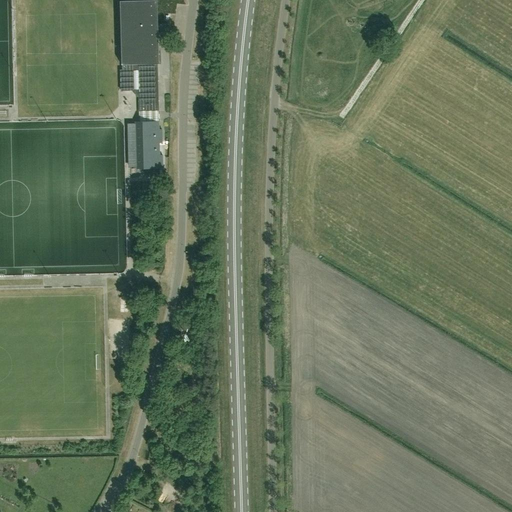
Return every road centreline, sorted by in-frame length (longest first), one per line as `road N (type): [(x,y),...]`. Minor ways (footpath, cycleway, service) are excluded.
road 1 (unclassified): [(109,511),(139,435),(177,276),(193,0)]
road 2 (unclassified): [(279,511),(273,112),(287,0)]
road 3 (primary): [(238,511),(234,304),(248,0)]
